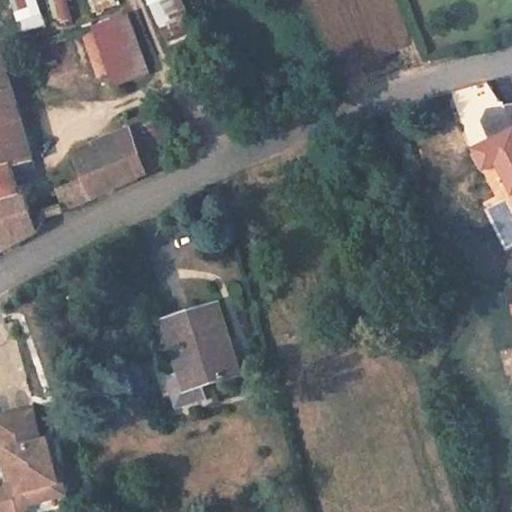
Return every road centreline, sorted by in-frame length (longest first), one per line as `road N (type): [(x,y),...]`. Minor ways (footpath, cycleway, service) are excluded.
road 1 (unclassified): [(0,277),(149,195),(392,87),(511,60)]
road 2 (unknown): [(243,153),(209,124),(159,110),(95,111),(53,134)]
